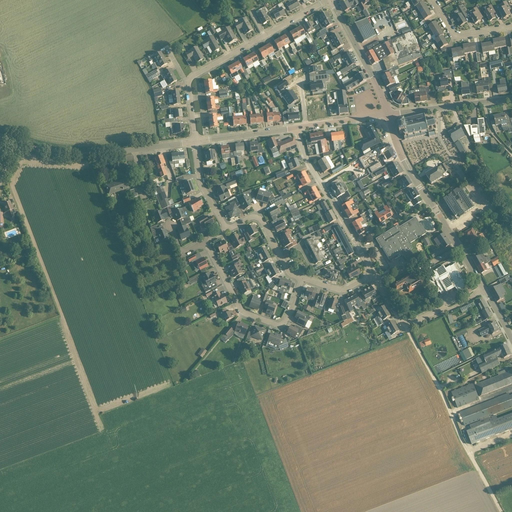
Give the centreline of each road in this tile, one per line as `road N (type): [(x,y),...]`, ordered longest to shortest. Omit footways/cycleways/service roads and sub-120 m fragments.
road 1 (residential): [(500,511),(405,324)]
road 2 (tertiary): [(195,141),(68,154),(13,142)]
road 3 (residential): [(302,278),(278,326),(238,307),(208,241)]
road 4 (residential): [(188,85),(329,0)]
road 5 (residential): [(355,242),(297,128)]
road 6 (tertiary): [(389,114),(511,99)]
